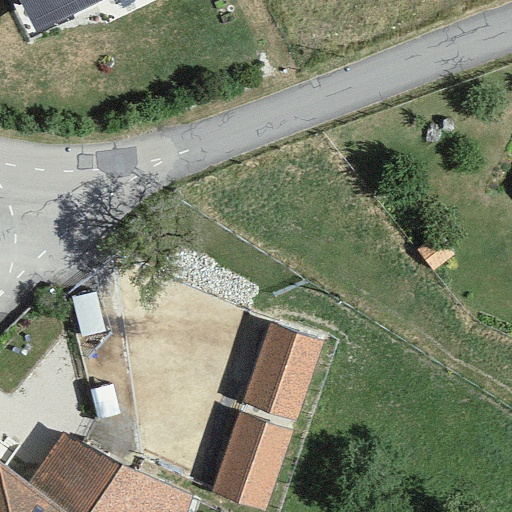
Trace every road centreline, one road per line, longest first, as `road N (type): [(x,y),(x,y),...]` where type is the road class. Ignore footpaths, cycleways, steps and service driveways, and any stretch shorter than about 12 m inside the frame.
road 1 (residential): [(511,28),(147,175)]
road 2 (residential): [(0,311),(147,175)]
road 3 (residential): [(147,175),(0,163)]
